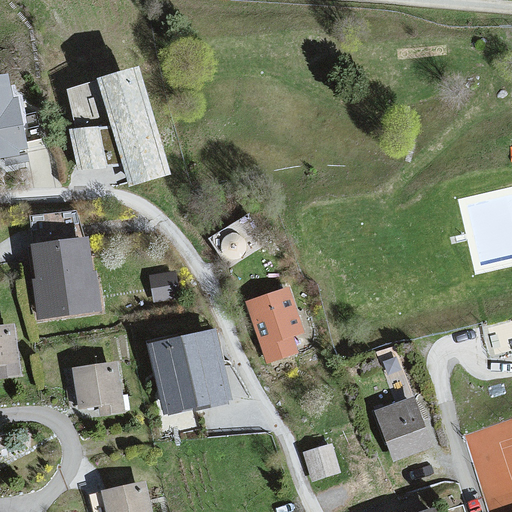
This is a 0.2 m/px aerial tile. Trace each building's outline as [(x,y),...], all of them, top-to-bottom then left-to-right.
[(174,177),(140,71),(62,96),(88,175),(125,163),(134,190),(174,177)] [(8,81),(0,82),(0,163),(25,158),(8,81)] [(92,249),(31,259),(41,323),(103,313),(92,249)] [(175,272),(146,278),(152,304),(181,298),(175,272)] [(290,291),(248,306),(270,367),(313,352),(290,291)] [(210,324),(142,337),(156,410),(224,397),(210,324)] [(16,330),(0,331),(0,366),(20,365),(16,330)] [(118,364),(72,373),(80,414),(126,405),(118,364)] [(415,399),(374,416),(395,467),(436,450),(415,399)] [(330,443),(304,451),(312,478),(339,470),(330,443)] [(152,511),(145,482),(101,493),(105,511),(152,511)]
